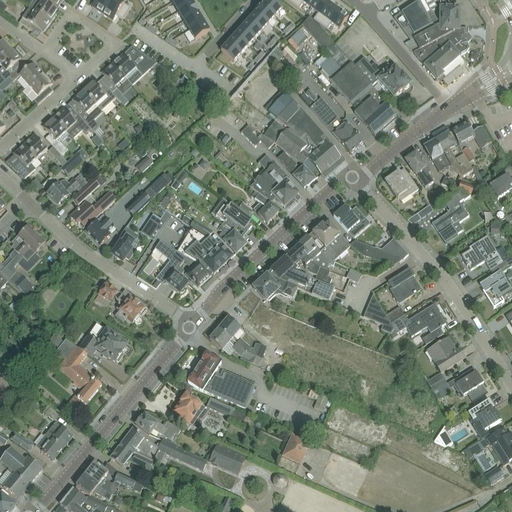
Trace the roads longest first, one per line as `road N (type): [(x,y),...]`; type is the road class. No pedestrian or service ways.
road 1 (residential): [(511,389),(427,264),(354,179)]
road 2 (tertiary): [(192,325),(34,511)]
road 3 (tertiary): [(354,179),(328,191),(221,288),(192,325)]
road 4 (residential): [(192,325),(78,250),(28,203)]
road 5 (residential): [(448,109),(351,0)]
road 6 (residential): [(45,53),(66,22),(82,20),(110,48),(77,77)]
